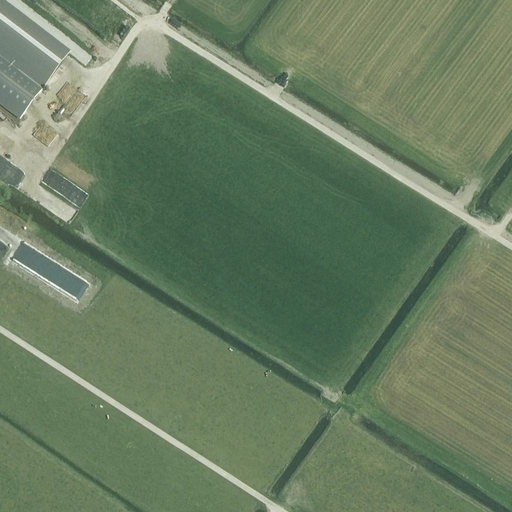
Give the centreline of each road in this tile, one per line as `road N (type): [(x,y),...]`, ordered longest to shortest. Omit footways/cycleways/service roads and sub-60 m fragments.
road 1 (track): [(511,247),(155,26),(132,34),(27,187),(0,169)]
road 2 (track): [(281,511),(0,329)]
